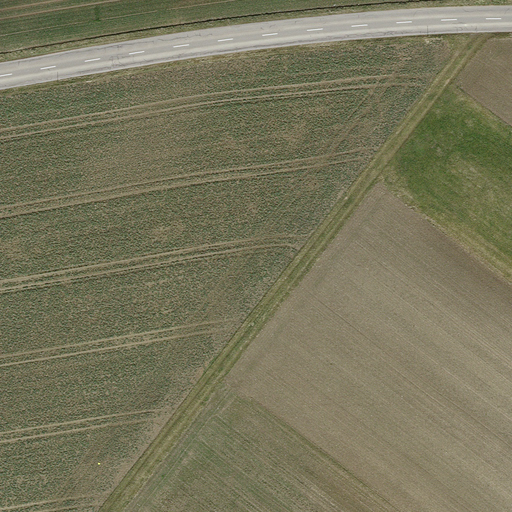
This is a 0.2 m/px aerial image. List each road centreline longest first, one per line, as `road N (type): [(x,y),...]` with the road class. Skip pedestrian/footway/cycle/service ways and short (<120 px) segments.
road 1 (track): [(106,511),(493,19)]
road 2 (tertiary): [(0,77),(362,24),(511,18)]
